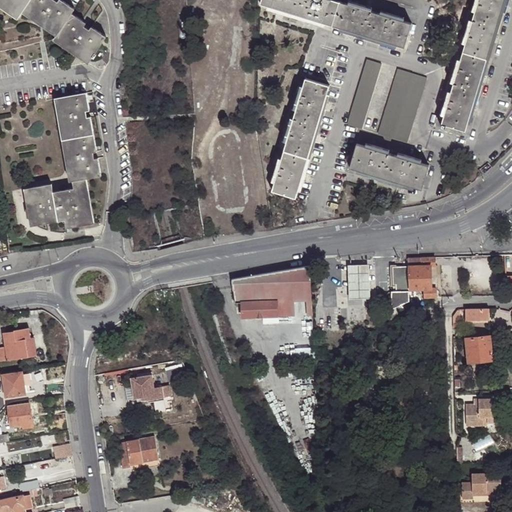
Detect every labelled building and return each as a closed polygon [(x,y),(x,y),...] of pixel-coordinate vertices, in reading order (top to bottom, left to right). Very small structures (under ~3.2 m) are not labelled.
[(24,7),(28,0),(0,0),(19,13),(24,7)] [(58,29),(71,11),(74,7),(63,0),(57,0),(58,0),(57,0),(28,0),(24,7),(58,29)] [(332,25),(339,1),(334,0),(260,0),(260,4),(332,25)] [(462,52),(486,60),(503,0),(474,0),(473,5),(476,6),(474,12),(471,21),(469,27),(467,27),(463,37),(466,38),(464,45),(462,52)] [(347,4),(339,1),(332,25),(404,48),(411,23),(402,21),(396,19),(397,16),(386,12),(385,15),(379,14),(370,11),(364,9),(365,6),(354,3),(353,6),(347,4)] [(85,22),(71,11),(58,29),(55,35),(89,59),(92,55),(93,57),(96,53),(94,52),(105,35),(91,26),(89,29),(84,25),(85,22)] [(465,131),(486,60),(462,52),(460,60),(458,66),(455,66),(452,77),(455,78),(453,84),(450,92),(449,99),(446,98),(442,109),(445,109),(443,116),(441,123),(442,124),(446,125),(465,131)] [(367,60),(347,125),(361,129),(381,64),(367,60)] [(398,69),(378,134),(407,143),(427,77),(398,69)] [(295,118),(319,126),(331,86),(307,78),(304,87),(303,93),(300,92),(296,104),(299,105),(297,111),(295,118)] [(57,89),(64,131),(93,126),(90,109),(86,110),(85,105),(89,103),(85,85),(57,89)] [(297,198),(319,126),(295,118),(292,126),(290,132),(288,131),(284,143),(287,144),(285,150),(282,158),(280,164),(278,164),(274,175),(277,176),(275,182),(273,190),(297,198)] [(64,131),(71,172),(82,171),(100,168),(97,150),(93,151),(92,144),(96,144),(93,126),(64,131)] [(371,147),(365,146),(357,143),(350,167),(422,189),(429,165),(420,162),(414,160),(415,157),(404,154),(403,157),(397,155),(389,153),(382,151),(383,148),(372,145),(371,147)] [(82,171),(71,172),(73,181),(51,185),(50,177),(25,181),(32,218),(63,213),(65,221),(89,216),(82,171)] [(435,265),(435,256),(408,257),(408,265),(409,289),(423,288),(435,288),(436,287),(438,287),(438,278),(441,278),(441,273),(437,273),(437,265),(435,265)] [(349,282),(349,299),(370,297),(369,282),(368,265),(348,265),(349,282)] [(409,289),(408,265),(391,266),(392,286),(396,285),(396,291),(391,291),(392,309),(409,300),(409,297),(409,289)] [(309,266),(232,279),(235,302),(238,302),(242,302),(242,307),(242,316),(263,315),(277,315),(312,314),(311,298),(309,266)] [(423,297),(436,297),(435,288),(423,288),(423,297)] [(490,319),(490,308),(466,308),(466,320),(473,320),(490,319)] [(7,357),(30,353),(27,334),(31,333),(30,323),(14,326),(14,327),(2,329),(5,344),(7,357)] [(27,334),(30,353),(38,351),(35,333),(31,333),(27,334)] [(489,336),(466,338),(469,361),(492,359),(489,336)] [(186,371),(181,359),(167,362),(169,371),(176,370),(177,374),(186,371)] [(25,385),(23,374),(23,372),(4,375),(6,397),(26,394),(25,385)] [(152,374),(131,378),(135,398),(141,397),(146,396),(147,400),(172,395),(170,384),(154,387),(152,374)] [(495,399),(479,399),(479,404),(475,404),(466,404),(467,425),(488,425),(487,422),(487,417),(495,417),(495,399)] [(33,419),(32,413),(30,402),(9,406),(12,424),(24,423),(24,421),(33,419)] [(132,466),(131,464),(159,459),(154,436),(120,442),(124,467),(132,466)] [(53,448),(55,458),(71,454),(70,445),(53,448)] [(473,493),(490,492),(501,491),(501,473),(472,474),(472,483),(461,483),(462,499),(473,499),(473,496),(473,493)] [(19,484),(21,491),(29,490),(37,488),(39,488),(37,480),(19,484)] [(0,511),(4,511),(3,511),(23,511),(24,511),(26,511),(26,509),(24,503),(34,501),(33,494),(37,488),(29,490),(21,491),(8,494),(0,495),(0,511)] [(63,500),(65,510),(79,506),(78,496),(63,500)] [(34,501),(24,503),(26,509),(35,508),(34,501)]
